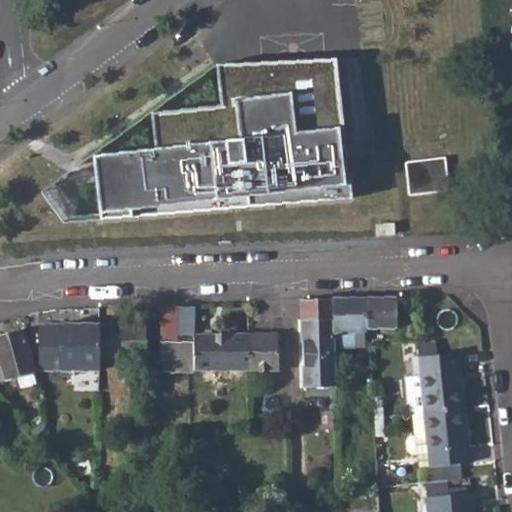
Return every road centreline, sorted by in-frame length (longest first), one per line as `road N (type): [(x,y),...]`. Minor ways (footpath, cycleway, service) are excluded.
road 1 (residential): [(0,283),(494,268)]
road 2 (residential): [(0,129),(176,0)]
road 3 (residential): [(511,430),(494,268)]
